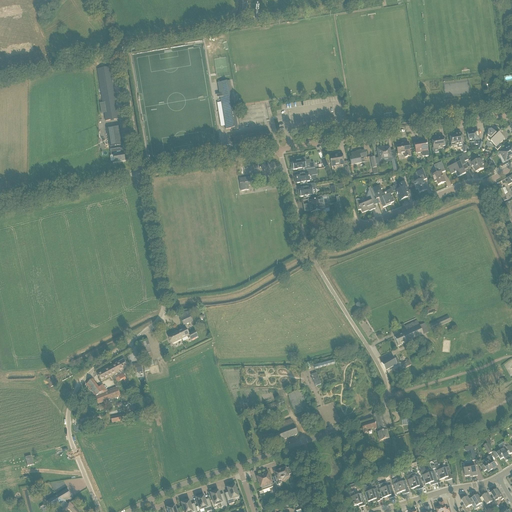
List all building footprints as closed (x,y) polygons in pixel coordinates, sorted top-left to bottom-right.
[(116,93),(114,93),(110,67),(97,69),(104,117),(101,117),(102,120),(105,119),(105,121),(118,119),(115,101),(118,100),(117,95),(116,95),(116,93)] [(228,69),(216,71),(225,130),(233,128),(234,130),(238,129),(228,69)] [(120,127),(107,129),(110,147),(113,146),(122,145),(122,140),(121,140),(120,140),(120,136),(121,136),(121,133),(120,127)] [(267,135),(269,134),(268,129),(228,136),(229,139),(233,138),(234,145),(268,139),(267,135)] [(488,130),(487,138),(490,142),(490,143),(492,145),(493,144),(496,147),(495,148),(497,150),(501,147),(499,145),(504,139),(499,133),(498,134),(497,133),(496,134),(491,129),(488,130)] [(474,132),(467,133),(468,138),(469,141),(474,140),(475,143),(475,145),(478,146),(477,149),(480,150),(481,148),(483,143),(480,142),(478,130),(474,131),(474,132)] [(463,144),(462,138),(461,133),(456,134),(457,135),(450,137),(451,146),(457,145),(457,149),(462,148),(463,153),(467,152),(466,146),(463,146),(463,144)] [(445,147),(444,142),(444,137),(432,139),(433,150),(443,148),(445,147)] [(426,142),(420,142),(420,141),(414,142),(416,153),(422,152),(422,156),(423,157),(428,156),(429,155),(429,152),(428,151),(426,142)] [(410,157),(409,148),(408,143),(403,144),(400,144),(400,145),(396,146),(398,155),(404,155),(404,158),(410,157)] [(511,147),(511,146),(500,152),(505,162),(511,157),(511,147)] [(390,148),(385,148),(384,147),(377,149),(379,163),(384,162),(384,160),(391,159),(390,148)] [(117,149),(110,150),(111,156),(113,155),(114,163),(125,161),(123,149),(120,149),(117,150),(117,149)] [(365,151),(361,152),(360,151),(356,152),(356,153),(351,154),(352,158),(350,159),(351,165),(361,163),(361,162),(364,161),(363,158),(366,158),(365,151)] [(344,165),(343,159),(342,154),(337,155),(337,156),(330,157),(331,167),(344,165)] [(465,163),(463,159),(462,156),(454,159),(456,164),(448,167),(451,175),(455,173),(457,177),(465,174),(461,165),(465,163)] [(292,163),(291,164),(292,168),(293,168),(293,170),(298,169),(298,170),(298,171),(314,168),(314,163),(306,164),(306,161),(305,158),(300,159),(300,161),(296,162),(292,163)] [(484,165),(482,160),(482,159),(478,160),(475,160),(474,162),(473,162),(472,160),(469,161),(471,167),(474,170),(475,172),(483,169),(482,165),(484,165)] [(445,172),(443,167),(442,163),(434,165),(436,172),(431,174),(435,182),(436,182),(438,185),(445,182),(442,173),(445,172)] [(307,182),(310,181),(309,176),(317,175),(316,170),(304,172),(304,175),(300,175),(300,176),(296,176),(296,178),(295,179),(296,184),(300,183),(300,185),(307,184),(307,182)] [(427,179),(425,174),(423,170),(415,173),(418,179),(413,181),(414,183),(413,183),(416,191),(418,190),(419,193),(427,190),(423,181),(427,179)] [(255,181),(253,181),(253,176),(239,179),(241,191),(249,190),(248,186),(255,185),(255,181)] [(399,184),(394,186),(396,191),(395,191),(399,201),(403,200),(403,201),(406,200),(405,199),(408,198),(406,193),(409,192),(405,182),(399,184)] [(300,192),(298,192),(299,197),(300,197),(304,197),(304,199),(310,197),(310,195),(313,195),(312,190),(315,189),(314,184),(307,185),(307,186),(308,186),(308,188),(303,189),(299,190),(300,192)] [(380,185),(372,189),(374,194),(376,198),(379,197),(381,203),(382,203),(383,205),(382,205),(383,208),(391,205),(391,204),(394,202),(390,194),(393,193),(391,189),(387,191),(388,191),(388,194),(383,196),(382,193),(381,190),(382,189),(380,185)] [(362,203),(357,206),(358,211),(361,210),(362,213),(368,211),(370,211),(375,209),(374,206),(372,202),(375,200),(373,196),(370,188),(368,189),(368,191),(366,197),(368,203),(363,205),(362,203)] [(312,199),(307,200),(308,202),(309,208),(328,204),(328,203),(327,200),(321,201),(320,197),(312,199)] [(328,204),(309,208),(309,211),(309,212),(311,212),(311,213),(314,212),(315,215),(324,214),(324,213),(323,214),(323,210),(329,209),(328,206),(328,204)] [(425,316),(436,313),(434,306),(423,309),(425,316)] [(190,315),(181,319),(184,326),(193,321),(190,315)] [(450,322),(448,316),(429,324),(432,330),(450,322)] [(402,334),(394,337),(398,346),(403,344),(423,335),(419,326),(417,321),(405,327),(400,329),(402,334)] [(185,327),(177,332),(181,340),(182,339),(187,337),(188,339),(190,338),(191,340),(198,337),(195,330),(188,334),(187,332),(185,327)] [(177,332),(168,336),(170,340),(172,344),(181,340),(177,332)] [(148,341),(137,344),(139,349),(141,356),(151,353),(149,346),(148,341)] [(397,364),(394,359),(392,357),(381,363),(386,371),(397,364)] [(313,365),(315,370),(334,364),(333,359),(313,365)] [(404,368),(411,365),(408,359),(405,360),(406,362),(402,364),(404,368)] [(124,360),(115,364),(120,372),(117,373),(119,377),(121,381),(125,378),(123,375),(129,372),(127,368),(128,368),(124,360)] [(97,374),(101,382),(110,377),(114,375),(116,379),(119,377),(117,373),(120,372),(115,364),(97,374)] [(321,384),(316,373),(311,375),(315,387),(321,384)] [(99,387),(96,383),(92,379),(86,384),(96,396),(102,391),(103,394),(108,391),(102,385),(99,387)] [(98,404),(119,395),(117,389),(95,397),(98,404)] [(300,390),(288,395),(295,414),(307,409),(300,390)] [(265,412),(284,403),(283,399),(263,407),(265,412)] [(374,421),(361,425),(362,430),(363,431),(367,430),(373,428),(374,430),(378,428),(379,432),(377,432),(379,441),(389,438),(383,417),(381,413),(373,415),(374,419),(374,421)] [(298,425),(294,426),(291,419),(281,423),(282,427),(270,431),(271,434),(264,437),(267,446),(301,433),(298,425)] [(511,453),(511,450),(511,448),(506,441),(503,443),(505,446),(500,449),(500,450),(496,453),(500,460),(504,458),(506,462),(511,459),(509,455),(511,453)] [(490,448),(487,444),(483,446),(488,455),(493,453),(490,448)] [(51,452),(45,453),(46,458),(50,457),(53,468),(49,469),(50,473),(53,472),(54,476),(51,477),(52,479),(64,475),(61,462),(62,462),(61,459),(60,459),(59,454),(51,455),(51,452)] [(488,461),(483,464),(487,470),(488,472),(497,467),(494,463),(490,456),(487,459),(488,461)] [(22,458),(5,462),(7,471),(25,466),(22,458)] [(476,467),(474,467),(473,463),(465,465),(466,469),(464,469),(465,476),(470,475),(470,477),(477,476),(476,467)] [(448,467),(441,469),(439,465),(435,467),(435,469),(440,483),(439,480),(444,479),(445,481),(452,479),(448,467)] [(286,467),(274,472),(277,482),(275,482),(276,486),(280,484),(279,480),(289,476),(288,475),(291,474),(289,468),(286,469),(286,467)] [(434,472),(426,474),(425,470),(421,471),(424,483),(426,487),(425,485),(430,483),(431,486),(438,484),(434,472)] [(262,491),(273,487),(268,474),(264,475),(264,474),(260,476),(261,476),(257,478),(262,491)] [(419,476),(412,479),(411,475),(406,476),(411,492),(412,492),(411,489),(416,488),(417,490),(423,488),(419,476)] [(405,481),(398,483),(397,479),(392,481),(397,497),(397,496),(397,494),(402,492),(402,495),(409,493),(407,488),(405,481)] [(382,484),(378,485),(381,495),(383,501),(382,498),(387,497),(388,499),(395,497),(393,493),(391,485),(388,486),(387,482),(382,484)] [(234,486),(233,486),(228,487),(228,488),(227,488),(229,493),(228,493),(229,494),(225,495),(228,505),(234,503),(233,499),(239,497),(236,490),(234,486)] [(376,489),(369,491),(368,487),(366,488),(364,489),(363,489),(366,499),(368,505),(369,505),(368,502),(373,500),(374,503),(380,501),(376,489)] [(51,498),(47,501),(51,509),(56,506),(59,505),(63,509),(62,510),(64,511),(77,511),(70,503),(68,504),(65,501),(67,500),(72,498),(67,489),(51,498)] [(499,491),(497,492),(496,490),(490,493),(493,498),(491,499),(493,504),(495,507),(498,506),(496,503),(498,502),(497,500),(500,498),(501,500),(504,499),(499,491),(498,491),(499,491)] [(218,491),(217,492),(217,491),(212,493),(211,494),(212,498),(214,506),(220,504),(221,507),(227,506),(224,496),(220,497),(220,496),(219,496),(218,491)] [(362,493),(355,496),(353,492),(352,492),(349,493),(354,509),(353,507),(358,505),(359,508),(366,505),(362,493)] [(487,494),(481,497),(484,501),(481,503),(482,504),(483,505),(484,506),(486,511),(490,509),(488,506),(489,506),(488,504),(492,502),(491,499),(487,494)] [(482,504),(481,503),(477,495),(471,499),(474,503),(471,505),(472,506),(474,510),(479,508),(478,506),(482,504)] [(203,496),(202,497),(202,496),(197,498),(196,499),(198,503),(197,503),(200,511),(206,509),(206,511),(207,511),(213,510),(209,500),(206,502),(205,500),(205,501),(203,496)] [(472,506),(471,505),(467,497),(461,500),(464,505),(461,506),(464,511),(470,511),(468,508),(472,506)] [(183,503),(182,503),(183,508),(183,511),(196,511),(195,505),(191,506),(191,505),(190,505),(189,501),(188,501),(183,502),(183,503)] [(449,511),(448,508),(445,509),(443,501),(439,503),(440,506),(435,508),(436,511),(449,511)]
